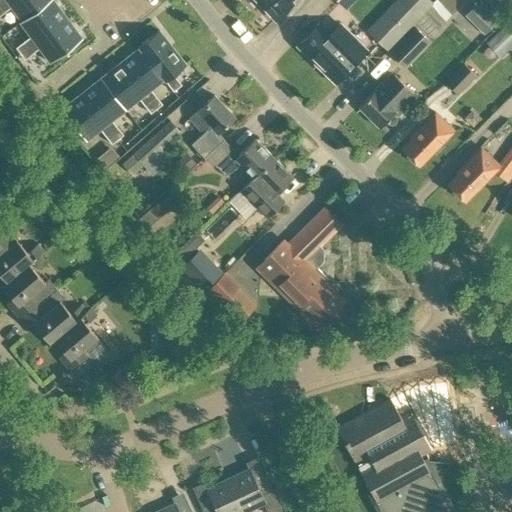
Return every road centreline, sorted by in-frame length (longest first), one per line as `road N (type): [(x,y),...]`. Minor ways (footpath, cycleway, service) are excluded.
road 1 (residential): [(444,340),(430,255),(195,0)]
road 2 (unclassified): [(105,449),(308,371),(444,340)]
